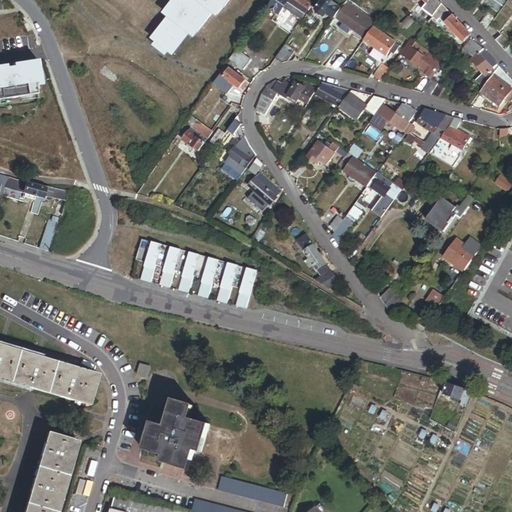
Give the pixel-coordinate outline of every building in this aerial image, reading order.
[(240,0),(175,0),(164,16),(168,19),(152,41),(157,44),(153,49),(167,60),(172,57),(177,58),(191,39),(199,45),(217,21),(221,25),(240,0)] [(312,4),(306,0),(271,0),(268,5),(278,12),(283,5),(302,18),(312,4)] [(339,9),(340,8),(328,0),(320,0),(314,9),(322,15),(326,18),(328,15),(331,17),(326,26),(327,27),(339,9)] [(432,16),(442,2),(440,0),(434,0),(424,0),(429,4),(427,6),(424,9),(432,16)] [(471,34),(442,2),(432,16),(431,17),(441,18),(462,43),(471,34)] [(375,23),(346,4),(336,18),(342,23),(352,30),(365,38),(372,27),(375,23)] [(328,28),(340,10),(339,9),(327,27),(328,28)] [(487,30),(497,16),(489,11),(481,23),(487,30)] [(406,29),(413,22),(408,17),(401,24),(406,29)] [(352,30),(342,23),(339,27),(349,34),(352,30)] [(377,29),(372,27),(365,38),(363,41),(386,56),(391,48),(395,43),(395,42),(377,29)] [(511,45),(502,34),(496,40),(507,51),(511,45)] [(452,67),(410,38),(401,52),(423,67),(422,68),(427,71),(425,73),(432,77),(431,78),(433,79),(426,90),(433,94),(438,86),(452,67)] [(499,64),(485,49),(472,38),(464,49),(475,57),(472,60),(486,76),(482,78),(486,82),(493,73),(499,64)] [(287,61),(296,49),(285,42),(275,56),(282,61),(283,61),(287,61)] [(251,58),(237,48),(230,59),(232,60),(241,67),(244,69),(251,58)] [(344,67),(351,58),(344,54),(336,64),(344,67)] [(241,67),(232,60),(229,63),(239,70),(241,67)] [(9,68),(0,69),(0,108),(44,102),(42,90),(46,89),(42,63),(17,66),(17,71),(9,72),(9,68)] [(381,81),(389,68),(382,63),(373,76),(381,81)] [(247,83),(228,70),(229,68),(225,66),(219,74),(229,80),(226,84),(232,87),(234,84),(242,90),(247,83)] [(511,89),(511,85),(493,73),(486,82),(480,91),(501,106),(506,98),(511,89)] [(307,102),(316,87),(307,83),(305,85),(294,79),(293,80),(290,78),(289,79),(284,76),(282,81),(277,79),(266,86),(263,92),(257,108),(266,112),(279,90),(297,100),(298,97),(307,102)] [(343,95),(347,89),(322,81),(315,94),(335,104),(341,93),(343,95)] [(441,98),(445,88),(438,86),(433,94),(441,98)] [(339,107),(346,97),(343,95),(341,93),(335,104),(339,107)] [(367,105),(349,93),(346,97),(339,107),(357,119),(367,105)] [(376,113),(382,104),(377,101),(370,110),(376,113)] [(409,122),(419,110),(412,105),(401,102),(399,106),(395,112),(387,107),(384,105),(378,114),(403,131),(409,122)] [(395,112),(399,106),(395,103),(393,106),(390,104),(387,107),(395,112)] [(306,123),(314,109),(308,106),(301,120),(306,123)] [(438,136),(448,123),(444,121),(447,115),(426,109),(417,122),(433,133),(438,136)] [(207,138),(213,130),(199,120),(202,116),(194,110),(185,122),(190,125),(207,138)] [(242,127),(241,123),(241,119),(236,116),(227,129),(231,132),(233,129),(239,133),(242,127)] [(467,143),(470,137),(457,130),(463,120),(455,118),(443,140),(463,150),(467,143)] [(403,131),(405,133),(406,132),(412,124),(409,122),(403,131)] [(409,134),(415,126),(412,124),(406,132),(409,134)] [(207,138),(190,125),(185,132),(183,130),(180,134),(183,136),(182,138),(198,150),(207,138)] [(220,138),(224,132),(218,127),(208,141),(215,145),(220,138)] [(226,142),(232,133),(231,132),(227,129),(224,132),(220,138),(226,142)] [(256,153),(252,146),(245,134),(244,132),(230,154),(234,157),(247,167),(255,154),(256,153)] [(427,151),(438,136),(433,133),(423,148),(427,151)] [(333,153),(338,146),(332,142),(328,148),(317,140),(306,155),(314,162),(316,159),(325,165),(333,153)] [(359,155),(362,150),(353,144),(350,149),(359,155)] [(342,159),(347,152),(338,146),(333,153),(342,159)] [(359,155),(350,149),(347,152),(353,157),(356,159),(359,155)] [(373,178),(376,174),(352,158),(353,157),(347,152),(342,159),(337,166),(351,176),(349,178),(353,181),(354,178),(366,186),(372,177),(373,178)] [(266,167),(260,158),(255,154),(247,167),(243,171),(250,176),(257,165),(261,171),(266,167)] [(247,167),(234,157),(230,162),(243,171),(247,167)] [(280,189),(259,171),(248,184),(269,202),(280,189)] [(458,176),(452,172),(448,177),(454,181),(458,176)] [(400,189),(377,173),(376,174),(373,178),(367,187),(371,190),(372,189),(381,196),(371,210),(380,217),(400,189)] [(507,191),(511,183),(500,176),(495,183),(507,191)] [(399,188),(405,180),(400,177),(395,185),(399,188)] [(25,186),(6,181),(3,190),(22,197),(22,196),(25,186)] [(414,191),(405,184),(401,189),(410,196),(414,191)] [(64,202),(66,194),(25,186),(22,196),(41,200),(42,197),(64,202)] [(403,206),(410,196),(401,189),(394,199),(403,206)] [(470,206),(475,200),(469,195),(464,202),(470,206)] [(452,212),(455,208),(440,197),(425,219),(443,231),(455,214),(452,212)] [(465,213),(470,206),(464,202),(459,208),(465,213)] [(255,221),(255,217),(250,213),(247,215),(246,220),(250,223),(255,221)] [(333,233),(342,220),(335,215),(328,225),(333,233)] [(338,244),(352,223),(344,217),(342,220),(333,233),(332,235),(338,244)] [(44,226),(36,252),(45,255),(53,229),(44,226)] [(312,244),(304,232),(295,238),(303,251),(312,244)] [(463,271),(481,246),(469,236),(463,244),(455,238),(442,256),(463,271)] [(138,286),(147,289),(153,272),(159,251),(140,245),(133,266),(143,269),(138,286)] [(328,266),(313,245),(304,251),(319,273),(328,266)] [(162,275),(156,292),(166,295),(172,277),(178,257),(159,251),(153,272),(162,275)] [(181,280),(175,297),(185,300),(190,283),(197,262),(178,257),(172,277),(181,280)] [(200,286),(195,303),(204,306),(210,289),(216,268),(197,262),(190,283),(200,286)] [(213,309),(218,310),(223,312),(228,294),(235,274),(216,268),(210,289),(219,292),(213,309)] [(501,307),(511,293),(511,273),(506,268),(497,279),(505,286),(499,294),(502,297),(496,303),(501,307)] [(339,280),(331,269),(322,274),(320,273),(312,278),(328,287),(339,280)] [(228,294),(237,297),(232,314),(242,317),(254,280),(235,274),(228,294)] [(436,308),(443,298),(433,290),(425,301),(436,308)] [(392,298),(388,291),(380,297),(384,303),(392,298)] [(387,317),(397,305),(392,298),(384,303),(380,297),(375,300),(387,317)] [(0,376),(87,404),(96,374),(0,342),(0,376)] [(142,375),(146,365),(137,362),(133,372),(142,375)] [(464,406),(470,392),(445,383),(441,393),(460,400),(459,404),(464,406)] [(197,449),(205,422),(187,417),(191,402),(170,396),(162,423),(148,419),(140,446),(160,452),(157,459),(185,467),(191,447),(197,449)] [(374,412),(377,407),(371,404),(369,410),(374,412)] [(385,418),(388,413),(382,410),(379,415),(385,418)] [(452,425),(453,421),(447,418),(444,424),(449,426),(450,424),(452,425)] [(53,511),(76,438),(45,429),(20,511),(53,511)] [(435,442),(438,437),(432,434),(430,440),(435,442)] [(282,505),(285,492),(219,474),(215,488),(282,505)] [(185,511),(155,504),(154,505),(111,494),(106,511),(185,511)] [(193,511),(248,511),(192,497),(188,511),(193,511)] [(436,511),(439,506),(434,503),(431,509),(436,511)]
